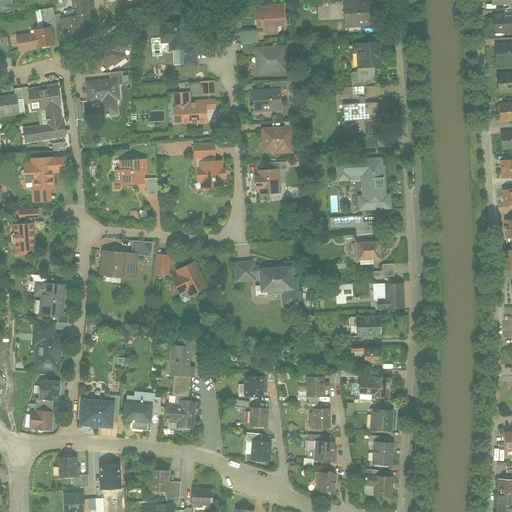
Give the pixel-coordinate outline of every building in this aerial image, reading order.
[(60,21),(63,40),(79,37),(76,19),(89,17),(86,0),(70,0),(74,19),(60,21)] [(328,18),(327,0),(316,0),(317,19),(328,18)] [(376,0),(375,0),(343,4),(346,29),(379,25),(376,0)] [(282,4),(255,5),(256,28),(283,26),(282,4)] [(511,16),(494,17),(494,33),(511,32),(511,16)] [(170,29),(159,30),(160,42),(168,42),(169,53),(180,52),(182,69),(196,68),(194,48),(184,49),(181,23),(170,24),(170,29)] [(30,32),(34,49),(48,45),(44,28),(30,32)] [(240,31),(241,54),(254,54),(253,43),(257,43),(257,30),(240,31)] [(15,35),(19,52),(34,49),(30,32),(15,35)] [(129,47),(120,35),(86,59),(94,71),(105,63),(107,67),(113,63),(114,65),(118,63),(120,66),(127,61),(124,58),(126,57),(122,52),(129,47)] [(8,38),(0,38),(0,58),(9,58),(8,38)] [(372,42),(355,43),(358,69),(374,67),(372,42)] [(255,47),(256,74),(291,72),(289,45),(255,47)] [(511,47),(494,47),(494,61),(511,60),(511,47)] [(511,76),(500,76),(500,91),(511,90),(511,76)] [(120,78),(85,82),(88,101),(102,100),(103,112),(120,110),(118,98),(123,97),(120,78)] [(206,93),(214,92),(214,80),(205,81),(206,93)] [(57,83),(27,88),(30,110),(43,108),(46,125),(22,129),(25,145),(68,138),(65,122),(60,123),(57,106),(61,105),(57,83)] [(282,110),(281,89),(251,91),(253,112),(282,110)] [(172,108),(173,125),(206,122),(206,115),(216,114),(215,98),(190,100),(189,90),(174,91),(175,108),(172,108)] [(0,116),(19,113),(16,95),(0,97),(0,116)] [(75,102),(76,119),(85,119),(84,101),(75,102)] [(511,102),(498,103),(498,121),(511,120),(511,102)] [(381,106),(343,109),(343,122),(366,120),(369,144),(384,143),(381,106)] [(292,125),(261,128),(263,152),(274,151),(274,155),(294,153),(292,125)] [(511,131),(502,132),(503,151),(511,150),(511,131)] [(52,143),(52,151),(66,150),(66,142),(52,143)] [(214,143),(195,144),(196,158),(215,156),(214,143)] [(31,162),(22,162),(24,191),(31,191),(32,204),(55,202),(53,173),(66,172),(64,155),(31,157),(31,162)] [(136,159),(119,160),(120,185),(137,184),(136,159)] [(358,195),(359,212),(392,210),(391,193),(381,193),(379,160),(335,162),(336,178),(361,177),(362,195),(358,195)] [(511,160),(502,160),(502,178),(511,177),(511,160)] [(217,188),(216,161),(199,162),(200,189),(217,188)] [(283,167),(257,168),(259,195),(284,194),(283,167)] [(158,194),(157,177),(145,178),(145,195),(158,194)] [(511,188),(503,189),(503,209),(511,209),(511,188)] [(38,217),(37,209),(17,210),(18,219),(38,217)] [(363,224),(362,216),(329,218),(329,226),(363,224)] [(13,225),(14,252),(34,251),(33,224),(13,225)] [(131,252),(101,250),(99,276),(133,278),(135,255),(152,257),(153,243),(132,241),(131,252)] [(375,243),(354,245),(355,260),(376,259),(375,243)] [(169,255),(157,254),(156,275),(168,276),(169,255)] [(254,260),(233,262),(235,283),(256,281),(255,277),(258,277),(259,293),(292,290),(290,264),(255,266),(254,260)] [(177,275),(171,278),(180,294),(185,291),(188,296),(201,289),(198,284),(207,279),(199,264),(190,269),(187,264),(174,270),(177,275)] [(394,276),(393,264),(381,264),(381,276),(394,276)] [(41,295),(39,315),(55,316),(57,283),(34,282),(33,294),(41,295)] [(396,309),(395,283),(384,283),(384,299),(377,299),(377,307),(385,307),(385,309),(396,309)] [(335,284),(335,304),(346,304),(345,296),(353,296),(352,284),(335,284)] [(381,333),(380,318),(355,319),(356,334),(381,333)] [(36,347),(34,370),(59,371),(62,334),(52,333),(52,322),(34,321),(32,346),(36,347)] [(170,343),(165,373),(184,376),(188,345),(170,343)] [(379,365),(379,347),(351,346),(351,357),(361,357),(361,365),(379,365)] [(318,377),(307,376),(306,396),(318,397),(318,377)] [(358,376),(357,393),(372,393),(372,397),(381,397),(382,377),(358,376)] [(243,377),(244,397),(263,396),(262,377),(243,377)] [(41,380),(40,399),(55,400),(56,381),(41,380)] [(305,408),(305,387),(297,387),(297,408),(305,408)] [(81,399),(79,427),(110,429),(112,401),(81,399)] [(166,403),(164,424),(176,425),(175,429),(193,430),(196,401),(178,399),(178,404),(166,403)] [(122,402),(120,422),(149,424),(151,405),(122,402)] [(261,409),(249,409),(249,426),(260,427),(261,409)] [(323,409),(311,409),(310,428),(323,428),(323,409)] [(372,409),(370,430),(384,431),(386,410),(372,409)] [(27,414),(26,428),(46,429),(47,411),(35,410),(34,414),(27,414)] [(328,441),(315,441),(313,461),(327,462),(328,441)] [(250,442),(249,460),(262,461),(264,443),(250,442)] [(372,443),(372,464),(386,464),(387,443),(372,443)] [(70,459),(60,459),(60,477),(70,477),(70,459)] [(150,491),(164,491),(165,473),(150,472),(150,491)] [(333,474),(318,473),(316,490),(331,491),(333,474)] [(121,493),(121,476),(102,477),(102,494),(121,493)] [(385,477),(374,476),(365,476),(364,496),(385,497),(385,477)] [(190,506),(211,508),(213,493),(192,491),(190,506)] [(84,511),(83,496),(65,496),(65,511),(84,511)] [(511,511),(511,500),(501,499),(499,511),(511,511)]
